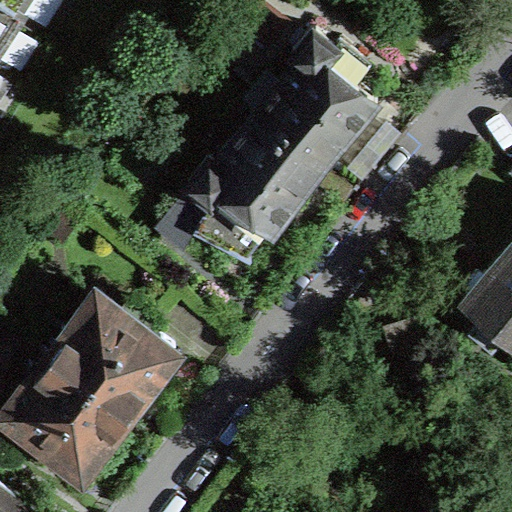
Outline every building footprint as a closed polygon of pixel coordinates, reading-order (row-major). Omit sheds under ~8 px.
[(0,0),(0,6),(19,18),(31,0),(0,0)] [(0,6),(0,59),(24,22),(19,18),(0,6)] [(293,50),(297,53),(273,82),(261,72),(253,82),(252,84),(254,85),(256,84),(265,91),(255,103),(322,156),(332,144),(345,127),(348,130),(377,94),(354,75),(368,57),(340,34),(336,38),(316,22),(311,22),(293,45),(293,50)] [(189,230),(192,224),(250,255),(251,252),(246,249),(269,221),(273,224),(283,212),(301,187),(299,185),(322,156),(255,103),(246,114),(237,106),(238,105),(235,103),(226,115),(238,124),(215,154),(211,150),(206,151),(188,174),(189,179),(191,181),(167,213),(189,230)] [(511,164),(510,166),(511,167),(511,234),(485,267),(460,297),(511,340),(511,164)] [(155,329),(97,284),(49,346),(129,406),(141,390),(160,366),(166,365),(175,353),(173,337),(162,328),(155,329)] [(384,322),(402,385),(433,376),(414,313),(384,322)] [(98,454),(97,447),(99,445),(129,406),(49,346),(3,407),(61,452),(62,458),(74,468),(89,466),(98,454)] [(45,511),(0,477),(0,511),(45,511)]
